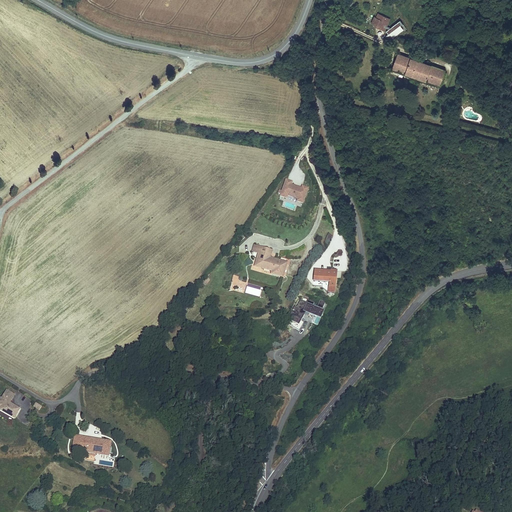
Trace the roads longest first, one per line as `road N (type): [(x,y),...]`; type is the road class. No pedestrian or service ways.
road 1 (unclassified): [(299,389),(347,319),(365,261),(317,81),(328,0)]
road 2 (secondary): [(271,480),(419,299),(451,276),(511,263)]
road 3 (residential): [(299,389),(144,358),(88,374),(73,392),(48,402),(0,373)]
road 4 (residential): [(193,55),(188,69),(0,218)]
road 5 (tertiary): [(38,0),(93,31),(193,55)]
road 6 (tertiary): [(193,55),(243,62),(271,56),(291,38),(308,0)]
